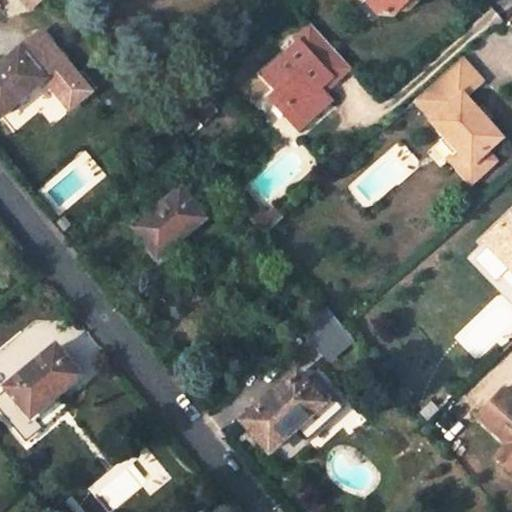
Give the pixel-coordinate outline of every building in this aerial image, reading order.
[(19,0),(31,13),(47,0),(19,0)] [(373,0),(372,2),(382,15),(396,16),(402,11),(411,11),(421,2),(421,0),(373,0)] [(301,42),(265,75),(279,91),(277,93),(300,119),(327,95),(325,93),(315,81),(327,69),(318,60),(333,47),(313,24),(297,38),(301,42)] [(325,93),(352,68),(333,47),(318,60),(327,69),(315,81),(325,93)] [(46,80),(21,50),(0,67),(0,116),(1,117),(46,80)] [(463,58),(424,93),(442,114),(434,121),(433,123),(445,137),(456,149),(471,167),(488,152),(504,138),(489,121),(477,107),(468,97),(485,84),(463,58)] [(300,130),(333,101),(327,95),(300,119),(277,93),(271,97),(300,130)] [(416,100),(434,121),(442,114),(424,93),(421,96),(416,100)] [(477,107),(489,121),(495,116),(483,102),(477,107)] [(468,183),(478,175),(495,160),(488,152),(471,167),(456,149),(445,137),(440,141),(452,155),(448,159),(468,183)] [(207,219),(182,189),(135,226),(149,245),(152,243),(162,256),(207,219)] [(259,207),(249,216),(265,235),(283,219),(274,209),(266,216),(259,207)] [(511,215),(485,241),(510,268),(511,270),(511,215)] [(511,270),(510,268),(501,277),(511,289),(511,270)] [(340,322),(316,343),(326,355),(350,334),(340,322)] [(58,346),(8,388),(33,417),(43,409),(58,396),(83,375),(58,346)] [(325,403),(300,374),(245,421),(270,450),(325,403)] [(511,397),(503,389),(478,416),(508,444),(495,458),(511,473),(511,397)] [(67,407),(58,396),(43,409),(52,420),(67,407)]
